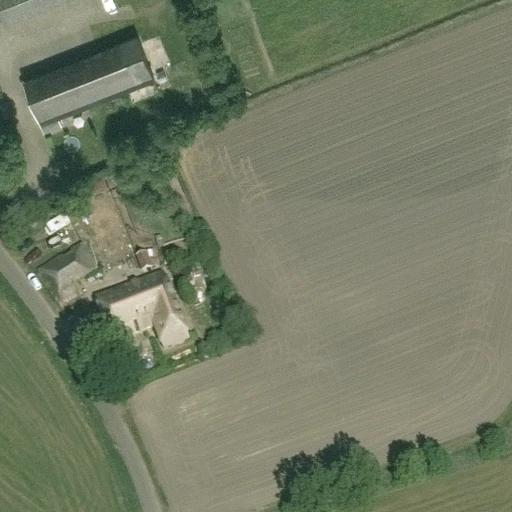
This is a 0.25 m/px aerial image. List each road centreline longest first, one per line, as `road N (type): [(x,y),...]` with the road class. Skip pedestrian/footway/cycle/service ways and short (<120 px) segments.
road 1 (unclassified): [(150,511),(134,461),(90,379),(0,261)]
road 2 (track): [(246,511),(474,443),(511,406)]
